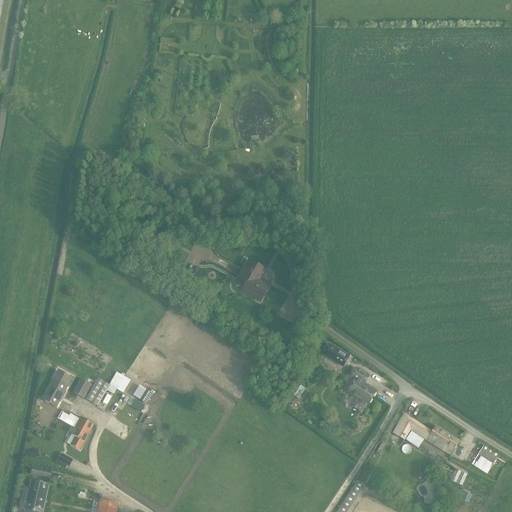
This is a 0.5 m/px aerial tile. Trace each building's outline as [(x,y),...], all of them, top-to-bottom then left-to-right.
[(160,247),(164,239),(154,233),(149,241),(160,247)] [(241,280),(244,289),(242,291),(259,301),(269,284),(266,283),(264,274),(265,271),(248,262),(239,278),(241,280)] [(337,351),(333,358),(346,366),(350,359),(337,351)] [(347,392),(367,404),(375,391),(363,384),(368,376),(356,369),(351,377),(355,380),(347,392)] [(71,379),(57,371),(42,400),(56,407),(71,379)] [(116,373),(109,385),(98,379),(86,400),(104,411),(124,378),(116,373)] [(92,385),(80,379),(73,393),(85,399),(92,385)] [(145,390),(139,400),(145,403),(146,404),(152,394),(145,390)] [(136,401),(132,407),(139,412),(144,405),(136,401)] [(409,429),(442,450),(445,445),(453,450),(459,442),(435,426),(431,432),(404,415),(392,433),(402,439),(409,429)] [(94,425),(80,417),(71,435),(75,437),(70,445),(79,451),(94,425)] [(376,453),(381,455),(387,444),(382,442),(376,453)] [(505,464),(507,461),(484,446),(472,465),(487,475),(497,459),(505,464)] [(28,454),(26,454),(28,459),(30,458),(31,460),(36,458),(34,450),(28,452),(28,454)] [(61,467),(67,457),(61,454),(56,464),(61,467)] [(31,474),(50,479),(51,471),(32,466),(31,474)] [(463,485),(467,473),(455,469),(451,481),(463,485)] [(24,487),(20,509),(25,510),(24,511),(42,511),(48,485),(31,481),(29,488),(24,487)] [(336,511),(347,511),(364,486),(357,481),(336,511)] [(103,499),(100,511),(115,511),(117,501),(103,499)] [(455,507),(465,511),(467,505),(457,501),(455,507)]
